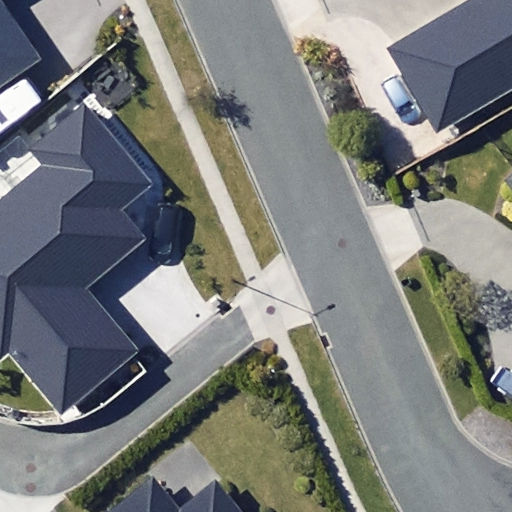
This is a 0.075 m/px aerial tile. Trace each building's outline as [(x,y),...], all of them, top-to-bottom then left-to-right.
[(0,0),(0,96),(38,70),(0,14),(0,0)] [(511,0),(475,0),(476,2),(391,51),(437,131),(511,88),(511,0)] [(150,191),(82,112),(29,157),(40,170),(0,203),(0,343),(63,418),(133,357),(82,297),(142,246),(118,218),(150,191)] [(511,177),(502,185),(511,198),(511,177)] [(231,511),(212,488),(181,511),(170,511),(149,485),(115,511),(231,511)]
